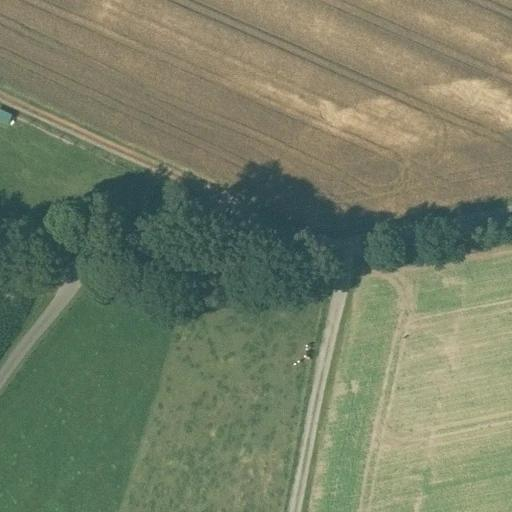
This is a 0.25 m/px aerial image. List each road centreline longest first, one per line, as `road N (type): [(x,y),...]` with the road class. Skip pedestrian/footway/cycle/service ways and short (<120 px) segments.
road 1 (residential): [(0,240),(214,265),(511,206)]
road 2 (track): [(319,245),(0,96)]
